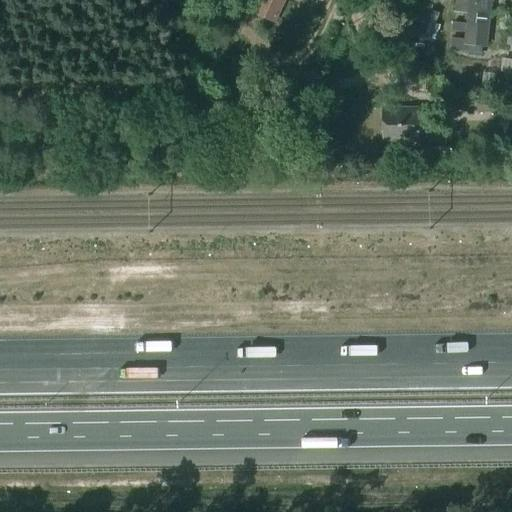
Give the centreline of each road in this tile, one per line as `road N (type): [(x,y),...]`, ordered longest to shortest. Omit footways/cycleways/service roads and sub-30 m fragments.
road 1 (motorway): [(511,369),(0,376)]
road 2 (motorway): [(0,431),(511,425)]
road 3 (track): [(335,0),(300,62),(259,80),(0,99)]
